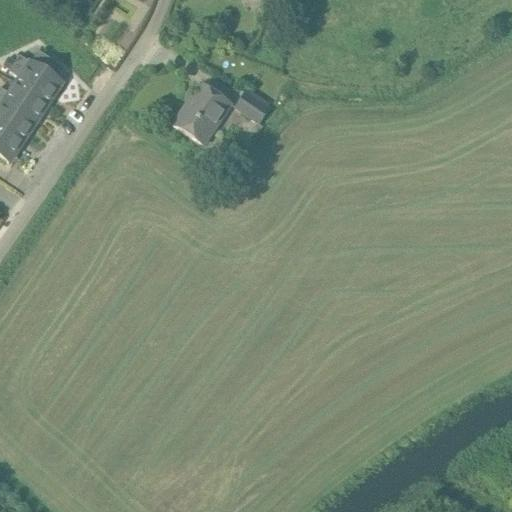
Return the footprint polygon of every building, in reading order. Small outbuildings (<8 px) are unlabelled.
[(8,74),(18,80),(15,85),(46,105),(60,84),(48,76),(56,65),(37,53),(30,65),(19,58),(15,63),(9,72),(8,74)] [(8,58),(2,67),(9,72),(15,63),(8,58)] [(0,102),(34,124),(46,106),(16,86),(9,97),(0,90),(0,102)] [(229,106),(219,100),(203,88),(188,110),(185,108),(172,127),(202,147),(229,106)] [(260,128),(270,113),(244,95),(234,110),(260,128)] [(34,124),(0,102),(0,128),(22,143),(34,124)] [(22,143),(0,128),(0,159),(7,164),(22,143)]
